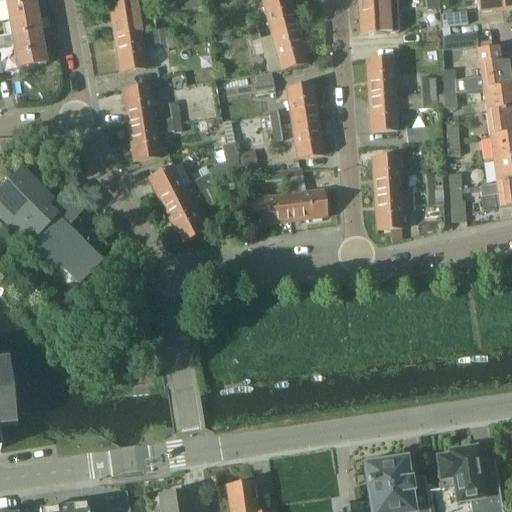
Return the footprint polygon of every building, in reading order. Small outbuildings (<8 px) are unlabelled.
[(4,0),(9,23),(38,18),(34,0),(4,0)] [(134,0),(125,0),(108,3),(114,38),(165,30),(155,31),(152,11),(136,13),(134,0)] [(202,0),(165,4),(166,14),(203,10),(202,0)] [(274,0),(262,3),(272,37),(297,30),(288,0),(274,0)] [(367,0),(358,1),(360,36),(386,35),(391,35),(398,34),(396,0),(367,0)] [(438,0),(425,0),(426,12),(440,10),(438,0)] [(476,0),(478,15),(502,12),(500,0),(476,0)] [(511,0),(500,0),(502,12),(511,10),(511,0)] [(441,17),(443,28),(449,28),(467,26),(466,14),(441,17)] [(0,49),(13,47),(13,46),(42,41),(38,18),(9,23),(11,35),(0,37),(0,49)] [(256,26),(248,28),(252,43),(260,40),(256,26)] [(168,45),(165,30),(114,38),(120,74),(145,69),(142,49),(168,45)] [(307,65),(297,30),(272,37),(282,72),(307,65)] [(441,44),(441,35),(432,35),(432,44),(441,44)] [(260,40),(252,43),(253,48),(256,56),(264,54),(260,40)] [(46,65),(42,41),(13,46),(13,47),(17,70),(46,65)] [(466,81),(456,82),(456,94),(456,95),(468,93),(483,91),(511,87),(511,66),(511,62),(501,64),(499,48),(477,51),(479,67),(481,79),(466,81)] [(367,62),(369,98),(396,97),(394,61),(367,62)] [(456,82),(455,72),(443,72),(444,95),(456,94),(456,82)] [(420,79),(421,95),(436,94),(435,80),(429,80),(429,79),(420,79)] [(255,98),(275,95),(273,82),(253,85),(255,98)] [(287,90),(293,125),(318,121),(313,86),(287,90)] [(511,87),(483,91),(486,114),(511,110),(511,87)] [(123,93),(129,128),(155,124),(155,123),(149,89),(123,93)] [(421,110),(436,109),(437,109),(436,94),(421,95),(421,110)] [(444,96),(438,96),(439,109),(445,109),(445,110),(457,110),(456,95),(456,94),(444,95),(444,96)] [(371,134),(398,132),(396,97),(369,98),(371,134)] [(168,105),(171,120),(180,119),(177,104),(168,105)] [(511,110),(486,114),(490,138),(511,135),(511,110)] [(280,128),(278,112),(269,114),(272,129),(280,128)] [(155,123),(155,124),(129,128),(134,163),(160,159),(157,136),(172,133),(172,135),(182,133),(180,119),(171,120),(155,123)] [(324,157),(318,121),(293,125),(299,161),(324,157)] [(442,142),(441,127),(406,131),(407,145),(442,142)] [(272,129),(274,143),(283,142),(280,128),(272,129)] [(446,128),(447,143),(459,142),(458,128),(446,128)] [(511,135),(490,138),(493,162),(511,159),(511,135)] [(447,143),(448,158),(460,158),(459,142),(447,143)] [(189,201),(206,192),(214,187),(212,184),(228,176),(241,173),(234,146),(214,150),(215,159),(219,167),(207,173),(208,175),(183,188),(172,168),(149,181),(165,212),(188,199),(189,201)] [(255,153),(239,156),(242,173),(258,170),(255,153)] [(373,161),(375,196),(402,195),(400,159),(373,161)] [(511,159),(493,162),(496,185),(511,183),(511,159)] [(59,217),(49,208),(55,201),(21,168),(0,189),(0,233),(22,255),(59,217)] [(301,170),(283,173),(284,181),(302,179),(301,170)] [(264,175),(265,184),(284,181),(283,173),(264,175)] [(425,177),(426,192),(443,191),(442,176),(425,177)] [(449,177),(450,192),(461,191),(460,176),(449,177)] [(68,187),(74,193),(81,186),(75,180),(68,187)] [(496,186),(480,188),(481,199),(498,196),(500,211),(511,208),(511,183),(496,185),(496,186)] [(221,201),(214,187),(206,192),(213,205),(221,201)] [(59,217),(68,227),(75,221),(86,209),(66,190),(55,201),(49,208),(59,217)] [(443,191),(426,192),(427,207),(444,206),(443,191)] [(465,223),(464,203),(462,203),(461,191),(450,192),(452,224),(465,223)] [(323,193),(288,198),(291,224),(326,219),(323,193)] [(404,231),(402,195),(375,196),(377,232),(404,231)] [(255,229),(291,224),(288,198),(252,203),(255,229)] [(181,244),(205,232),(189,201),(188,199),(165,212),(181,244)] [(223,217),(226,225),(235,222),(232,214),(223,217)] [(108,254),(75,221),(68,227),(59,217),(22,255),(65,298),(108,254)] [(0,453),(1,453),(1,450),(0,444),(0,427),(17,426),(17,424),(14,425),(6,363),(9,362),(9,361),(0,362),(0,453)] [(476,464),(474,450),(447,454),(447,458),(438,460),(440,473),(437,474),(440,491),(452,489),(454,506),(469,504),(470,511),(476,511),(502,508),(495,461),(476,464)] [(370,461),(371,466),(368,466),(374,511),(430,511),(425,478),(408,480),(405,461),(389,463),(388,458),(370,461)] [(320,498),(339,495),(335,471),(292,477),(296,511),(312,511),(310,498),(320,496),(320,498)] [(257,511),(253,484),(226,488),(229,511),(257,511)] [(189,511),(187,494),(159,498),(161,511),(189,511)] [(337,507),(338,511),(360,511),(359,503),(337,507)]
